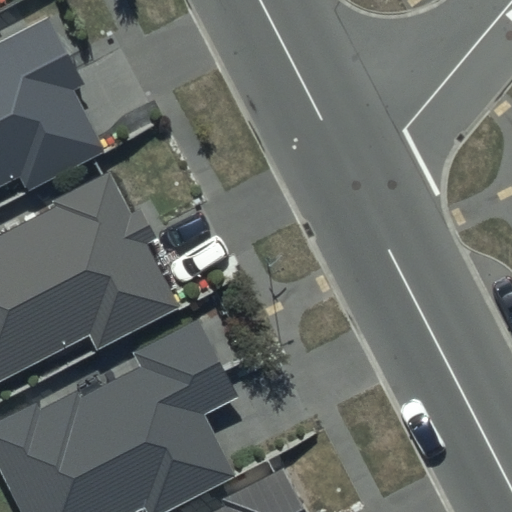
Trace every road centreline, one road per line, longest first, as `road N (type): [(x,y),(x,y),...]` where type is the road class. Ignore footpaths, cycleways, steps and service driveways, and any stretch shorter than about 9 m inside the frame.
road 1 (unclassified): [(352,183),(511,494)]
road 2 (residential): [(352,183),(509,0)]
road 3 (unclassified): [(258,0),(352,183)]
